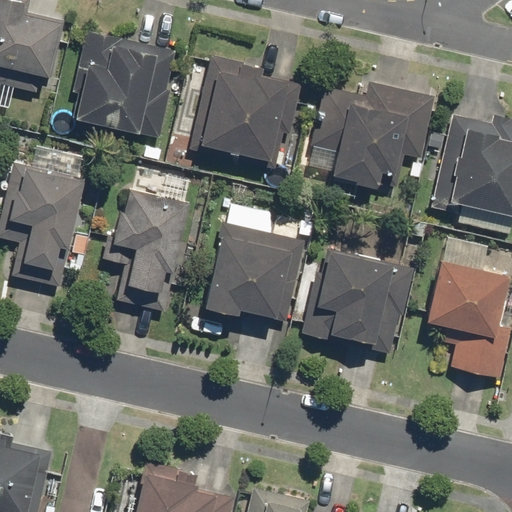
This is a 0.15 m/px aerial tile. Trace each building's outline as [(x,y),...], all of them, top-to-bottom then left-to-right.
[(26,0),(0,0),(0,84),(44,94),(60,19),(24,12),(26,0)] [(173,50),(81,29),(67,91),(73,92),(67,118),(153,138),(173,50)] [(206,53),(186,149),(272,168),(281,129),(288,130),(298,83),(258,75),(260,64),(206,53)] [(416,158),(431,95),(363,80),(360,94),(320,85),(306,144),(330,150),(324,177),(369,188),(373,170),(397,176),(402,155),(416,158)] [(511,235),(511,118),(490,113),(488,122),(447,113),(442,134),(427,131),(424,146),(439,150),(426,206),(455,213),(452,222),(511,235)] [(7,276),(57,287),(81,177),(8,161),(0,199),(0,238),(14,242),(7,276)] [(112,300),(160,311),(185,199),(121,184),(115,210),(111,209),(105,234),(103,233),(97,258),(120,263),(112,300)] [(215,219),(197,307),(231,314),(232,309),(284,320),(302,238),(252,228),(256,212),(228,206),(225,221),(215,219)] [(446,366),(496,377),(507,327),(491,323),(502,273),(479,268),(484,245),(443,236),(438,259),(432,258),(418,322),(440,327),(437,341),(451,344),(446,366)] [(392,355),(411,266),(322,247),(316,272),(310,271),(296,334),(392,355)] [(0,511),(35,511),(49,450),(8,441),(9,435),(0,432),(0,511)] [(138,460),(126,511),(226,511),(230,496),(189,487),(192,471),(138,460)] [(303,511),(306,499),(249,485),(242,511),(303,511)]
